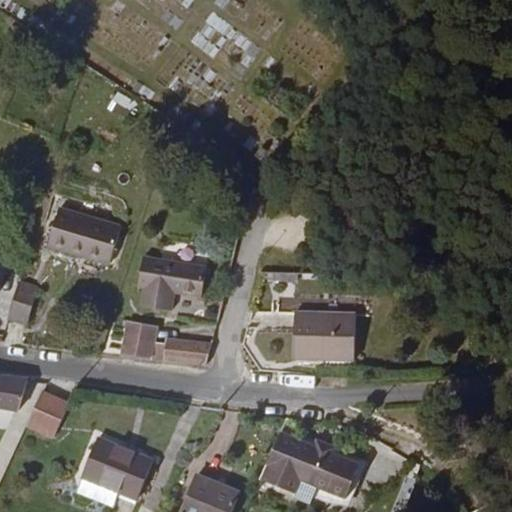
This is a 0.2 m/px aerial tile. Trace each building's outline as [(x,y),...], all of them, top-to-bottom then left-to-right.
[(128,216),(67,196),(55,233),(116,253),(128,216)] [(208,255),(151,246),(146,276),(151,276),(148,294),(177,298),(180,283),(203,285),(208,255)] [(42,277),(24,271),(15,304),(32,309),(42,277)] [(297,282),(297,275),(266,274),(267,281),(297,282)] [(325,355),(356,356),(358,318),(366,318),(367,304),(340,304),(340,317),(295,317),(295,360),(326,360),(325,355)] [(122,358),(155,360),(157,326),(124,324),(122,358)] [(168,335),(165,355),(215,358),(219,340),(168,335)] [(498,339),(498,345),(500,358),(511,357),(510,339),(501,339),(498,339)] [(0,401),(7,403),(20,378),(0,374),(0,401)] [(79,404),(52,391),(43,409),(70,424),(79,404)] [(310,437),(276,423),(257,469),(292,483),(296,470),(341,489),(356,456),(327,444),(310,437)] [(311,430),(310,437),(327,444),(330,438),(311,430)] [(153,461),(100,434),(84,466),(136,493),(153,461)] [(215,486),(188,475),(172,511),(223,511),(234,487),(218,481),(215,486)]
